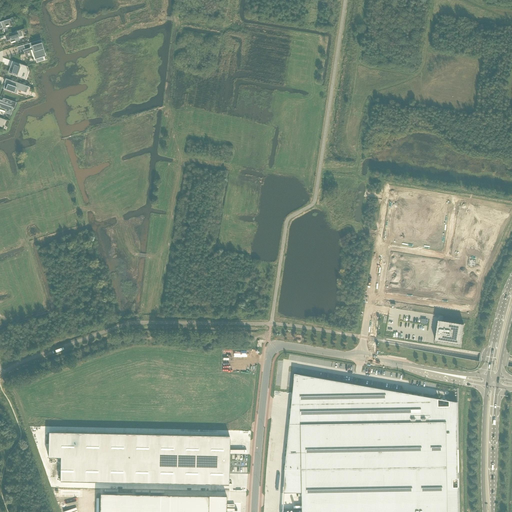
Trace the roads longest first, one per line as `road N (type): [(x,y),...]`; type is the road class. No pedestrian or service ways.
road 1 (unclassified): [(273,347),(449,375)]
road 2 (unclassified): [(273,347),(254,511)]
road 3 (primary): [(486,386),(484,511)]
road 4 (primary): [(491,511),(497,387)]
